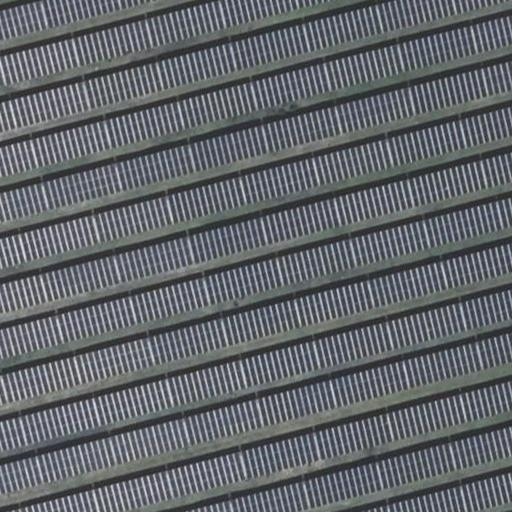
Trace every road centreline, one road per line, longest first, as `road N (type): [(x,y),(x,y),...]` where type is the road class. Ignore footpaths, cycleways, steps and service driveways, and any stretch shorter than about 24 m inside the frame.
road 1 (track): [(0,414),(511,282)]
road 2 (track): [(0,229),(511,97)]
road 3 (track): [(0,504),(511,373)]
road 4 (track): [(0,139),(511,8)]
road 5 (track): [(0,320),(511,189)]
road 6 (track): [(0,47),(187,0)]
road 7 (track): [(326,511),(511,464)]
